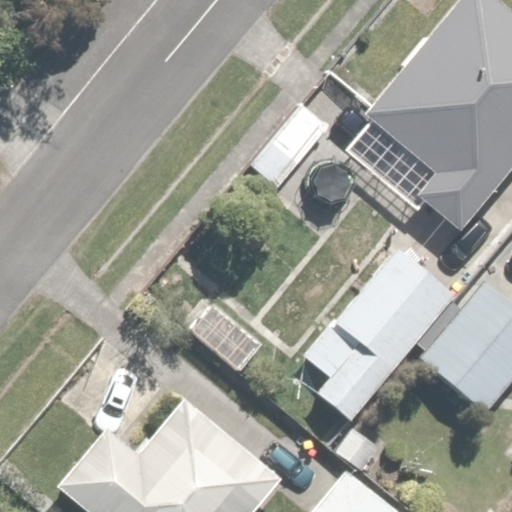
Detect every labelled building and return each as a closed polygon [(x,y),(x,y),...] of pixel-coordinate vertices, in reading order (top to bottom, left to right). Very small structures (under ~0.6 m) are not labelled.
[(511,164),(511,8),(501,0),(453,0),(333,147),(411,211),(423,196),(461,227),(511,164)] [(333,127),(300,97),(241,163),(275,192),(333,127)] [(456,294),(393,243),(302,357),(323,374),(311,390),(352,423),(456,294)] [(511,297),(489,276),(418,351),(483,412),(511,381),(511,297)] [(106,421),(49,488),(77,511),(256,511),(280,484),(179,398),(137,447),(106,421)] [(400,511),(346,468),(340,463),(300,511),(400,511)]
